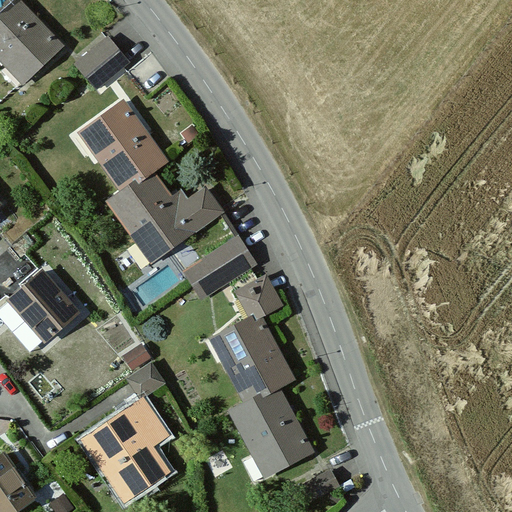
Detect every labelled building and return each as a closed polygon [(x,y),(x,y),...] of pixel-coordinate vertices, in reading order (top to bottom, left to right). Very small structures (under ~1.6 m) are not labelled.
[(21,0),(9,0),(0,6),(0,61),(24,87),(66,46),(21,0)] [(132,63),(110,37),(77,65),(99,91),(132,63)] [(76,129),(119,189),(153,169),(168,159),(122,97),(76,129)] [(171,194),(153,169),(119,189),(104,199),(150,262),(224,209),(205,183),(187,196),(180,188),(171,194)] [(257,263),(238,233),(182,269),(202,299),(257,263)] [(40,266),(5,297),(43,341),(78,310),(40,266)] [(242,399),(281,386),(296,379),(262,314),(283,304),(267,272),(234,289),(247,314),(208,336),(242,399)] [(150,358),(141,344),(123,356),(132,369),(150,358)] [(126,378),(140,398),(142,397),(164,382),(151,362),(126,378)] [(281,386),(242,399),(228,409),(263,477),(313,450),(281,386)] [(168,434),(142,397),(140,398),(80,438),(123,502),(170,470),(152,445),(168,434)] [(0,451),(0,511),(10,511),(35,496),(3,450),(0,451)] [(339,485),(330,469),(292,489),(300,506),(339,485)] [(62,494),(48,503),(54,511),(64,511),(72,507),(62,494)]
